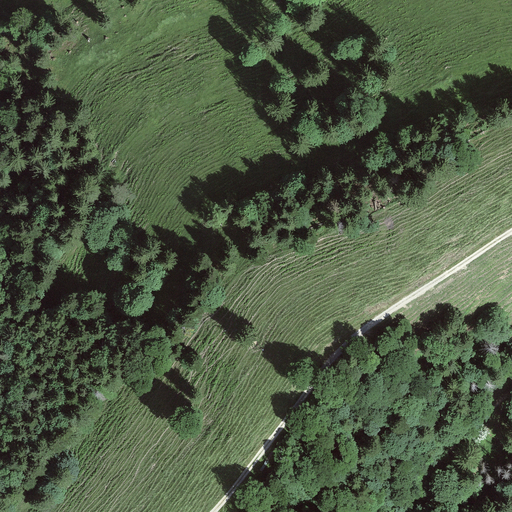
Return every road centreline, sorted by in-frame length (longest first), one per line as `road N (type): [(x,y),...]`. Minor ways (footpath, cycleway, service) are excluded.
road 1 (track): [(213,511),(351,340),(511,230)]
road 2 (track): [(398,511),(415,483),(511,391)]
